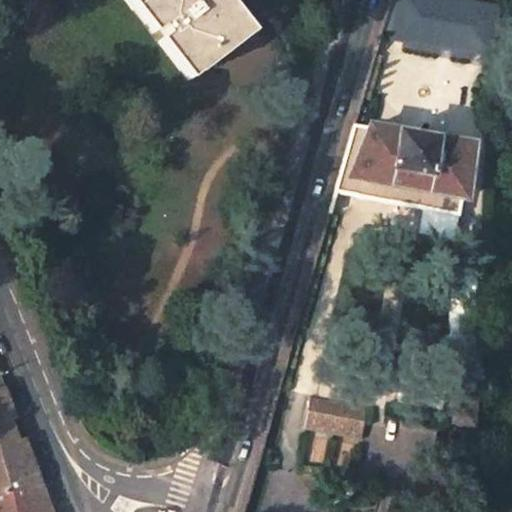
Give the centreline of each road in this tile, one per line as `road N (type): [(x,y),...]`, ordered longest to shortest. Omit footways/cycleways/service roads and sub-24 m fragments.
road 1 (primary): [(360,0),(230,458)]
road 2 (unclassified): [(230,458),(168,487),(122,483),(75,454),(45,410)]
road 3 (unclassified): [(45,410),(0,290)]
